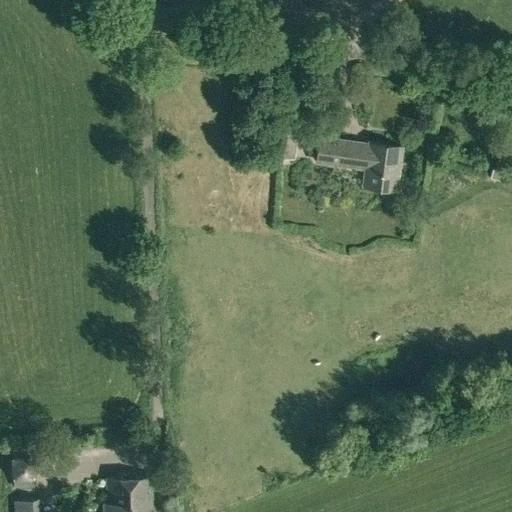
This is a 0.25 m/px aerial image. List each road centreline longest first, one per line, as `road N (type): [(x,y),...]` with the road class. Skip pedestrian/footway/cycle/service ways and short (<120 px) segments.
road 1 (unknown): [(126,0),(146,57),(157,179),(163,430),(147,453),(55,466)]
road 2 (unclassified): [(511,83),(416,58),(209,29),(129,0)]
